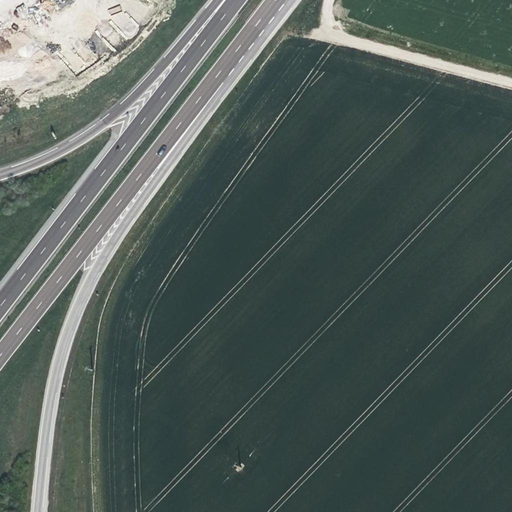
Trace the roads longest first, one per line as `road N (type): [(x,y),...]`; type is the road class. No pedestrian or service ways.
road 1 (trunk): [(34,511),(51,379),(80,295),(100,256),(240,67),(259,19)]
road 2 (trunk): [(0,355),(259,19)]
road 3 (trunk): [(236,0),(0,306)]
road 4 (trunk): [(215,0),(95,128),(0,174)]
road 5 (track): [(328,0),(327,28),(511,78)]
